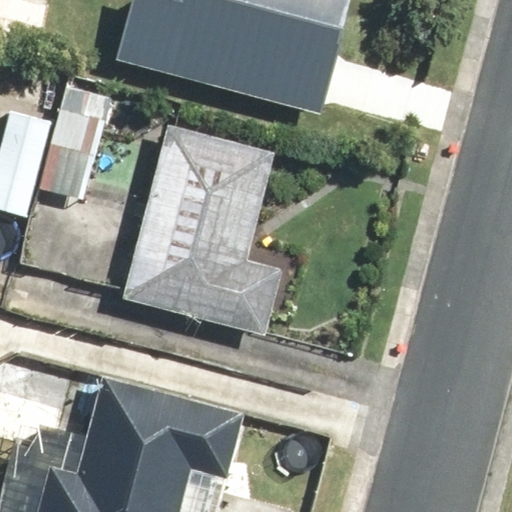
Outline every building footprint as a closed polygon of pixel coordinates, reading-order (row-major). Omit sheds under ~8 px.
[(47,4),(28,0),(0,0),(0,49),(35,57),(47,4)] [(153,0),(117,0),(99,63),(307,123),(342,0),(162,0),(162,2),(153,0)] [(61,73),(47,123),(26,200),(59,209),(94,82),(61,73)] [(47,123),(0,109),(0,222),(18,227),(26,200),(47,123)] [(261,158),(152,130),(108,303),(254,340),(270,275),(233,266),(261,158)] [(33,468),(21,511),(164,511),(174,474),(217,485),(235,419),(87,380),(62,476),(33,468)]
